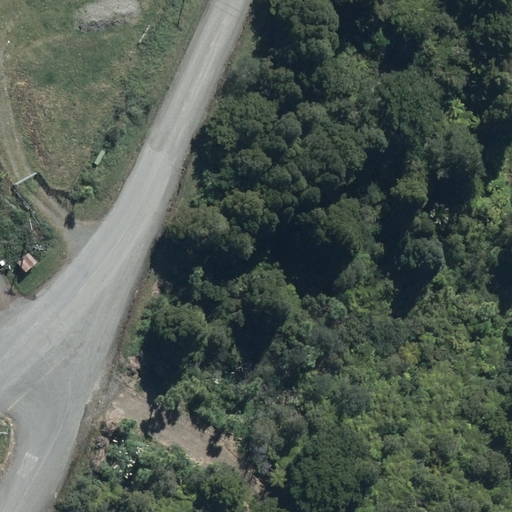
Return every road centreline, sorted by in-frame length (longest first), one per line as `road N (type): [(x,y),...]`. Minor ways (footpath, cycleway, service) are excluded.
road 1 (unclassified): [(39,332),(127,229),(225,0)]
road 2 (unclassified): [(39,332),(64,359),(69,388),(62,422),(13,511)]
